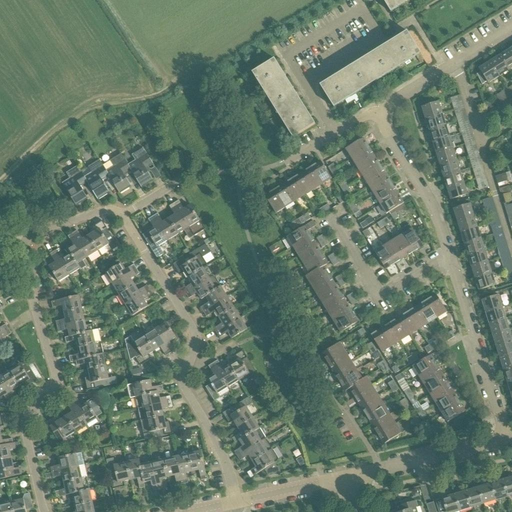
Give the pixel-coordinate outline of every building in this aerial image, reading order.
[(383,0),(391,12),(409,0),(383,0)] [(334,107),(349,97),(421,53),(407,31),(320,84),(334,107)] [(511,68),(511,51),(510,48),(500,55),(509,70),(511,68)] [(490,61),(499,77),(509,70),(500,55),(490,61)] [(274,58),(252,72),(293,138),(316,124),(274,58)] [(483,84),(488,81),(489,83),(499,77),(490,61),(479,68),(481,71),(477,74),(483,84)] [(501,104),(511,96),(511,85),(496,95),(501,104)] [(489,187),(460,94),(451,97),(479,190),(489,187)] [(491,100),(484,104),(488,110),(494,106),(491,100)] [(425,118),(442,113),(439,102),(422,107),(425,118)] [(442,113),(425,118),(429,130),(446,125),(442,113)] [(446,125),(429,130),(432,141),(449,136),(446,125)] [(436,153),(453,148),(455,147),(454,142),(452,143),(449,136),(432,141),(436,153)] [(369,148),(363,138),(346,149),(352,159),(369,148)] [(131,170),(141,186),(153,179),(146,168),(153,164),(144,148),(133,155),(137,161),(129,166),(131,170)] [(375,157),(369,148),(352,159),(358,168),(375,157)] [(456,159),(453,148),(436,153),(440,164),(456,159)] [(129,166),(122,154),(111,161),(115,167),(107,172),(109,176),(119,192),(131,185),(124,174),(131,170),(129,166)] [(363,177),(364,176),(381,166),(375,157),(358,168),(363,177)] [(443,176),(460,171),(456,159),(440,164),(443,176)] [(107,172),(100,160),(89,167),(93,173),(85,178),(88,182),(87,182),(97,198),(109,191),(102,180),(109,176),(107,172)] [(332,178),(322,164),(321,161),(311,167),(322,184),(332,178)] [(80,186),(87,182),(88,182),(85,178),(78,166),(67,173),(71,179),(63,184),(76,204),(87,197),(80,186)] [(381,166),(364,176),(363,177),(369,186),(387,175),(381,166)] [(302,172),(313,190),(322,184),(311,167),(302,172)] [(460,171),(443,176),(447,187),(464,182),(460,171)] [(304,196),(313,190),(302,172),(293,178),(304,196)] [(497,184),(508,180),(506,173),(495,176),(497,184)] [(375,195),(376,194),(392,184),(387,175),(369,186),(375,195)] [(284,184),(295,202),(304,196),(293,178),(284,184)] [(467,194),(464,182),(447,187),(450,199),(467,194)] [(274,190),(285,207),(295,202),(284,184),(274,190)] [(392,184),(376,194),(375,195),(381,204),(398,193),(392,184)] [(265,196),(276,213),(285,207),(274,190),(265,196)] [(511,196),(511,192),(501,195),(504,203),(511,200),(511,196)] [(387,214),(397,207),(404,203),(398,193),(381,204),(387,214)] [(336,206),(345,200),(342,195),(333,201),(336,206)] [(511,262),(493,199),(483,201),(508,280),(511,279),(511,262)] [(175,215),(169,218),(179,234),(184,230),(187,235),(192,232),(194,236),(205,229),(191,205),(184,209),(179,200),(170,206),(175,215)] [(348,205),(351,210),(357,206),(354,202),(348,205)] [(457,220),(474,215),(476,214),(475,210),(473,211),(470,203),(453,209),(457,220)] [(351,210),(357,219),(362,216),(359,211),(360,211),(357,206),(351,210)] [(179,234),(169,218),(163,222),(158,213),(153,216),(168,240),(179,234)] [(457,220),(460,232),(478,226),(474,215),(457,220)] [(168,240),(153,216),(149,219),(154,228),(143,235),(157,258),(164,254),(159,246),(168,240)] [(303,216),(294,221),(298,227),(307,221),(303,216)] [(366,220),(360,224),(363,229),(369,225),(366,220)] [(95,232),(89,235),(98,251),(109,244),(112,250),(118,246),(102,221),(92,228),(95,232)] [(307,231),(310,229),(316,225),(313,221),(287,237),(293,247),(311,236),(307,231)] [(290,224),(293,230),(298,227),(294,221),(290,224)] [(400,230),(403,234),(414,252),(423,246),(410,224),(400,230)] [(371,226),(367,229),(363,232),(366,237),(370,235),(369,233),(374,230),(371,226)] [(481,238),(478,226),(460,232),(464,243),(481,238)] [(98,251),(89,235),(83,239),(77,230),(73,233),(88,257),(98,251)] [(88,257),(73,233),(68,236),(74,245),(67,249),(70,253),(81,270),(87,266),(83,260),(88,257)] [(403,234),(394,240),(405,257),(414,252),(403,234)] [(299,256),(316,245),(311,236),(293,247),(299,256)] [(483,245),(481,238),(464,243),(467,255),(485,250),(487,249),(485,244),(483,245)] [(394,240),(385,245),(395,263),(405,257),(394,240)] [(184,272),(188,278),(208,266),(203,258),(211,252),(206,244),(174,264),(180,275),(184,272)] [(304,265),(322,254),(316,245),(299,256),(304,265)] [(395,263),(385,245),(375,251),(386,269),(395,263)] [(54,251),(69,275),(80,269),(81,270),(70,253),(64,257),(59,248),(54,251)] [(488,261),(485,250),(467,255),(471,266),(488,261)] [(69,275),(54,251),(50,254),(55,262),(49,267),(58,282),(69,275)] [(310,274),(324,266),(328,264),(322,254),(304,265),(310,274)] [(492,273),(488,261),(471,266),(474,278),(492,273)] [(134,264),(125,270),(121,263),(106,273),(112,284),(137,269),(134,264)] [(183,289),(186,294),(214,276),(208,266),(188,278),(192,284),(183,289)] [(329,275),(324,266),(310,274),(306,276),(312,286),(329,275)] [(112,284),(119,294),(134,285),(131,279),(140,273),(137,269),(112,284)] [(495,284),(492,273),(474,278),(478,290),(495,284)] [(318,295),(335,284),(329,275),(312,286),(318,295)] [(206,297),(206,296),(221,287),(214,276),(186,294),(189,298),(198,293),(202,299),(206,297)] [(323,305),(341,294),(335,284),(318,295),(323,305)] [(119,294),(126,305),(150,290),(147,285),(138,291),(134,285),(119,294)] [(221,287),(206,296),(206,297),(210,302),(201,307),(203,312),(227,297),(221,287)] [(126,305),(133,316),(148,306),(144,300),(153,295),(150,290),(126,305)] [(341,294),(323,305),(329,314),(347,303),(341,294)] [(436,294),(426,300),(437,318),(447,312),(436,294)] [(502,306),(499,295),(481,301),(485,312),(502,306)] [(62,305),(64,312),(82,308),(79,296),(51,302),(52,308),(62,305)] [(215,311),(219,317),(234,308),(227,297),(203,312),(206,317),(215,311)] [(426,300),(417,306),(428,323),(437,318),(426,300)] [(347,303),(329,314),(335,323),(352,312),(347,303)] [(417,306),(408,312),(419,329),(428,323),(417,306)] [(485,312),(488,324),(506,318),(502,306),(485,312)] [(82,308),(64,312),(66,319),(56,321),(57,327),(85,320),(82,308)] [(241,318),(234,308),(219,317),(223,323),(214,328),(217,333),(241,318)] [(341,333),(358,322),(352,312),(335,323),(341,333)] [(408,312),(399,317),(410,335),(419,329),(408,312)] [(399,317),(390,323),(401,340),(410,335),(399,317)] [(228,332),(232,339),(247,329),(241,318),(217,333),(220,338),(228,332)] [(488,324),(492,335),(510,330),(506,318),(488,324)] [(85,320),(57,327),(58,332),(68,330),(70,337),(94,331),(93,324),(86,326),(85,320)] [(170,353),(175,350),(170,342),(176,338),(166,322),(155,329),(170,353)] [(390,323),(381,329),(391,346),(401,340),(390,323)] [(0,334),(8,329),(5,324),(0,327),(0,334)] [(11,334),(8,329),(0,334),(0,349),(7,345),(3,339),(11,334)] [(155,351),(160,347),(166,356),(170,353),(155,329),(145,335),(155,351)] [(391,346),(381,329),(371,335),(382,352),(391,346)] [(98,330),(94,331),(70,337),(65,338),(66,343),(76,341),(78,347),(100,342),(98,330)] [(492,335),(495,347),(511,341),(511,337),(510,330),(492,335)] [(131,336),(125,340),(130,361),(136,357),(141,365),(151,359),(149,355),(155,351),(145,335),(134,342),(131,336)] [(499,358),(511,353),(511,341),(495,347),(499,358)] [(75,360),(103,354),(100,342),(78,347),(79,354),(69,356),(70,362),(76,361),(75,360)] [(346,352),(340,343),(322,353),(328,363),(346,352)] [(253,380),(259,376),(243,351),(233,357),(235,361),(229,365),(239,380),(249,374),(253,380)] [(334,372),(351,361),(346,352),(328,363),(334,372)] [(511,353),(499,358),(503,370),(511,366),(511,353)] [(88,370),(106,366),(103,354),(75,360),(76,361),(77,366),(87,363),(88,370)] [(20,364),(9,371),(19,386),(24,382),(27,387),(37,380),(22,355),(16,358),(20,364)] [(430,355),(413,366),(418,375),(436,364),(430,355)] [(239,380),(229,365),(223,369),(218,360),(213,363),(228,387),(239,380)] [(357,371),(351,361),(334,372),(340,381),(357,371)] [(208,366),(214,375),(208,378),(211,384),(205,387),(214,401),(220,397),(218,393),(228,387),(213,363),(208,366)] [(442,373),(436,364),(418,375),(424,384),(442,373)] [(395,374),(399,371),(396,365),(391,368),(395,374)] [(106,366),(88,370),(90,377),(85,378),(88,390),(117,384),(115,377),(109,378),(106,366)] [(511,366),(503,370),(506,381),(511,378),(511,366)] [(134,379),(143,376),(141,368),(131,371),(134,379)] [(13,389),(19,386),(9,371),(0,376),(0,379),(14,401),(18,399),(13,389)] [(345,391),(349,388),(363,380),(362,379),(357,371),(340,381),(345,391)] [(424,384),(430,393),(447,382),(442,373),(424,384)] [(355,397),(372,386),(366,377),(362,379),(363,380),(349,388),(355,397)] [(14,401),(0,379),(0,397),(4,395),(9,404),(14,401)] [(135,397),(158,392),(163,391),(162,385),(152,388),(150,380),(127,386),(130,399),(135,398),(136,398),(135,397)] [(453,392),(447,382),(430,393),(436,402),(453,392)] [(361,406),(378,396),(372,386),(355,397),(361,406)] [(136,398),(135,398),(138,409),(171,401),(170,396),(160,399),(158,392),(135,397),(136,398)] [(406,396),(409,400),(412,405),(417,401),(412,392),(406,396)] [(436,402),(441,412),(459,401),(453,392),(436,402)] [(378,396),(361,406),(367,416),(384,405),(378,396)] [(233,420),(237,426),(253,417),(246,407),(252,403),(249,397),(223,413),(230,423),(233,420)] [(76,398),(71,401),(86,425),(97,418),(96,417),(102,413),(92,398),(86,402),(87,403),(81,407),(76,398)] [(86,425),(71,401),(67,404),(72,412),(66,416),(75,431),(86,425)] [(171,401),(138,409),(141,421),(164,416),(162,409),(172,407),(171,401)] [(447,421),(465,410),(459,401),(441,412),(447,421)] [(372,425),(389,414),(384,405),(367,416),(372,425)] [(389,414),(372,425),(378,434),(395,423),(389,414)] [(75,431),(66,416),(60,420),(57,416),(47,422),(63,447),(69,444),(65,437),(75,431)] [(165,423),(164,416),(141,421),(145,440),(173,433),(170,421),(165,423)] [(235,442),(239,439),(259,427),(253,417),(237,426),(241,432),(232,437),(235,442)] [(395,423),(378,434),(384,444),(401,433),(395,423)] [(234,451),(237,455),(266,438),(259,427),(239,439),(243,445),(234,451)] [(0,446),(13,444),(13,443),(12,439),(2,441),(1,434),(0,434),(0,446)] [(249,455),(253,461),(273,448),(266,438),(237,455),(240,460),(249,455)] [(13,443),(13,444),(0,446),(0,459),(11,457),(10,450),(20,448),(18,442),(13,443)] [(273,448),(253,461),(256,466),(248,472),(251,477),(265,468),(268,474),(281,471),(280,466),(278,466),(275,462),(279,459),(273,448)] [(188,453),(192,471),(199,469),(201,479),(207,478),(201,450),(188,453)] [(188,453),(178,456),(177,451),(175,451),(176,456),(182,484),(188,482),(185,472),(192,471),(188,453)] [(50,467),(51,472),(84,465),(81,452),(59,458),(60,465),(50,467)] [(176,456),(166,458),(165,455),(163,455),(164,459),(168,476),(175,475),(177,485),(182,484),(176,456)] [(13,464),(11,457),(0,459),(0,478),(20,474),(17,463),(13,464)] [(301,457),(297,460),(301,467),(305,464),(301,457)] [(113,458),(106,459),(113,488),(125,486),(123,481),(130,479),(126,462),(114,464),(113,458)] [(143,482),(140,464),(139,459),(126,462),(130,479),(137,478),(139,488),(145,487),(143,482)] [(161,478),(168,476),(164,459),(152,462),(158,489),(163,488),(161,478)] [(140,464),(143,482),(150,480),(153,490),(158,489),(152,462),(140,464)] [(84,465),(51,472),(52,478),(62,475),(64,482),(87,477),(84,465)] [(509,478),(503,480),(507,496),(511,494),(511,474),(508,476),(509,478)] [(62,496),(62,495),(90,489),(87,477),(64,482),(66,489),(55,491),(57,497),(62,496)] [(502,477),(496,479),(497,481),(491,483),(495,500),(507,496),(503,480),(502,477)] [(483,504),(495,500),(491,483),(490,481),(484,483),(484,485),(478,487),(483,504)] [(472,489),(466,491),(471,507),(483,504),(478,487),(478,485),(472,487),(472,489)] [(73,498),(74,505),(92,501),(90,489),(62,495),(62,496),(63,501),(73,498)] [(459,511),(471,507),(466,491),(466,489),(460,490),(460,492),(454,494),(459,511)] [(448,496),(442,498),(436,500),(439,511),(443,511),(446,511),(455,511),(459,511),(454,494),(453,492),(448,494),(448,496)] [(26,511),(26,509),(33,507),(30,493),(25,495),(23,499),(11,502),(13,511),(26,511)] [(417,511),(416,506),(417,506),(415,500),(399,506),(400,511),(398,511),(417,511)] [(94,511),(92,501),(74,505),(76,511),(75,511),(94,511)] [(13,511),(11,502),(0,504),(0,511),(13,511)] [(436,511),(434,502),(427,504),(429,511),(436,511)]
